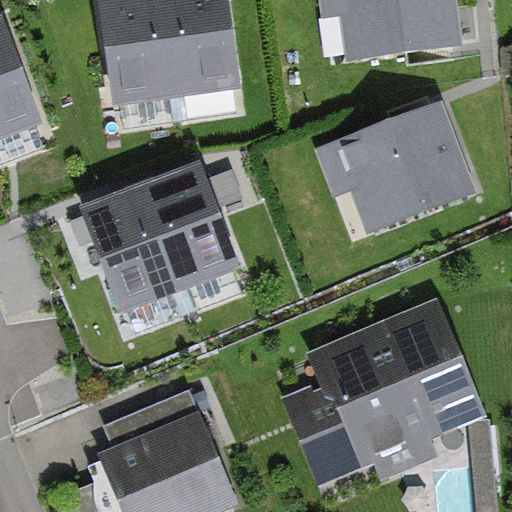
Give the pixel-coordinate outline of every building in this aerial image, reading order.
[(165,0),(105,0),(103,0),(118,101),(179,93),(165,0)] [(229,0),(165,0),(179,93),(240,85),(229,0)] [(450,0),(348,0),(357,60),(457,45),(450,0)] [(5,25),(0,26),(0,135),(40,121),(5,25)] [(469,195),(436,109),(342,142),(376,230),(469,195)] [(201,170),(142,192),(178,288),(237,266),(201,170)] [(142,192),(84,214),(121,309),(178,288),(142,192)] [(279,371),(337,497),(482,430),(424,305),(279,371)] [(78,443),(107,511),(224,511),(231,509),(184,398),(78,443)] [(506,511),(503,438),(474,439),(477,511),(506,511)]
